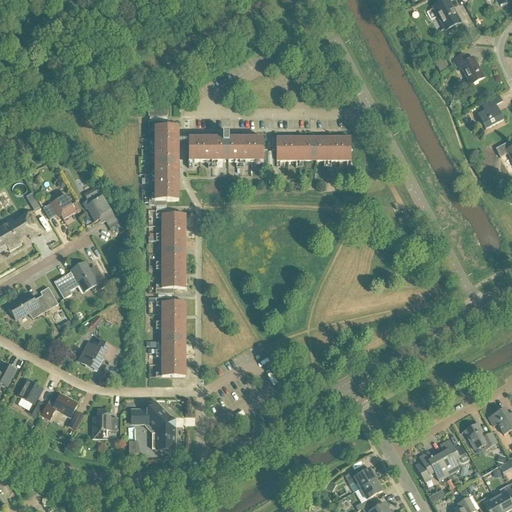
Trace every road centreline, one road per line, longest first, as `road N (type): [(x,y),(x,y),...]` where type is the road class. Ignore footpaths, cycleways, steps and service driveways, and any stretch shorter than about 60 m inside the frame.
road 1 (residential): [(199,394),(197,213),(184,187),(185,115),(375,116)]
road 2 (tertiary): [(478,310),(375,116)]
road 3 (residential): [(199,394),(96,393),(0,338)]
road 4 (tertiary): [(0,448),(107,484),(148,482),(202,465)]
road 5 (tertiary): [(202,465),(354,382)]
road 6 (tertiary): [(354,382),(478,310)]
road 7 (residential): [(393,458),(511,391)]
road 8 (tertiary): [(375,116),(315,0)]
